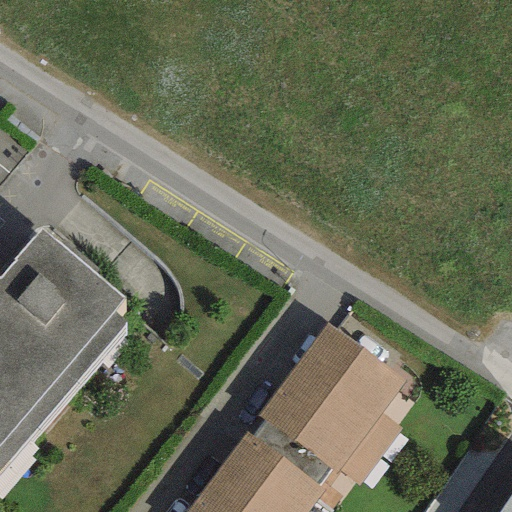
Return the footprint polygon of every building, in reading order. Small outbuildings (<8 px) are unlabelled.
[(121,298),(40,229),(0,275),(0,406),(30,433),(124,324),(109,312),(121,298)] [(325,322),(255,416),(332,474),(400,379),(325,322)] [(0,468),(30,433),(0,406),(0,468)] [(307,511),(323,491),(244,433),(184,511),(307,511)] [(511,511),(511,491),(497,511),(511,511)]
